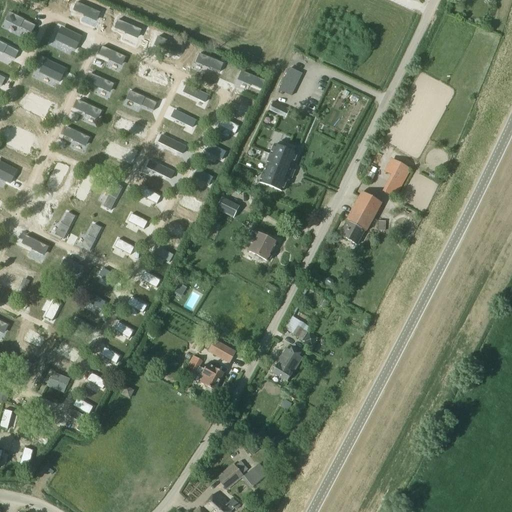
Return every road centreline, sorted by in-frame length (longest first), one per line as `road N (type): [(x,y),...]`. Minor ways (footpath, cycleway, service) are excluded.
road 1 (residential): [(153,511),(203,443),(310,259),(440,0)]
road 2 (tertiary): [(323,511),(511,138)]
